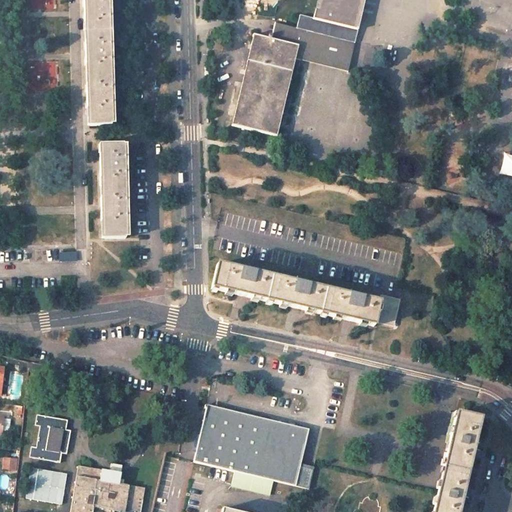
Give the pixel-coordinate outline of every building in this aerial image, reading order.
[(83,0),(83,10),(83,22),(86,22),(87,41),(84,41),(85,53),(85,65),(88,65),(88,85),(86,84),(86,96),(86,108),(89,108),(89,125),(111,125),(110,108),(113,108),(112,82),(109,82),(109,65),(112,65),(111,39),(108,39),(107,22),(110,22),(109,0),(83,0)] [(253,35),(232,125),(276,136),(295,55),(349,68),(364,0),(316,0),(312,18),(299,15),(295,28),(274,23),(272,36),(268,35),(267,39),(253,35)] [(122,144),(102,144),(102,154),(99,154),(99,165),(99,178),(103,178),(103,197),(100,197),(100,208),(101,221),(104,221),(104,238),(125,238),(124,221),(127,221),(126,196),(123,196),(123,178),(125,178),(125,154),(122,153),(122,144)] [(378,302),(216,265),(210,289),(238,295),(294,308),(345,320),(372,326),(374,321),(392,326),(398,300),(380,295),(378,302)] [(42,365),(28,362),(27,371),(40,375),(42,365)] [(195,462),(235,472),(232,488),(271,497),(275,481),(310,489),(315,469),(303,466),(311,429),(210,406),(206,405),(205,409),(208,409),(195,462)] [(480,419),(456,413),(433,511),(458,511),(461,498),(475,439),(480,419)] [(70,421),(39,415),(37,427),(42,428),(39,449),(34,448),(32,459),(63,464),(65,454),(70,455),(74,431),(69,430),(70,421)] [(1,469),(16,471),(18,459),(3,457),(1,469)] [(123,473),(80,466),(72,511),(117,511),(119,511),(142,511),(147,488),(121,484),(123,473)] [(69,475),(33,469),(28,500),(64,505),(69,475)]
